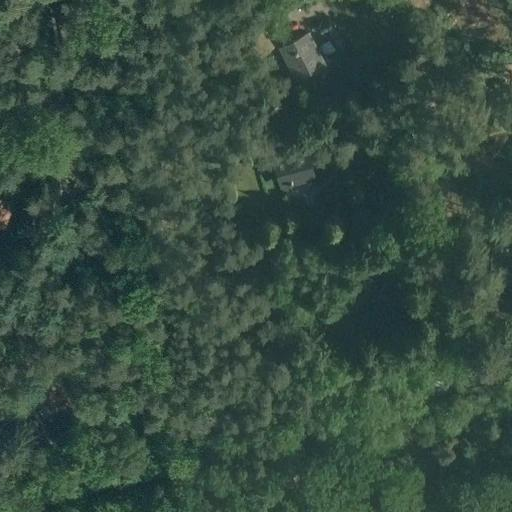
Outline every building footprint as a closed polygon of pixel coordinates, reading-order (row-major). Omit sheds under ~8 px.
[(490,0),(469,0),(470,2),(460,5),(464,22),(495,13),(490,0)] [(56,43),(87,39),(83,3),(51,7),(56,43)] [(291,54),(301,72),(348,47),(334,21),(298,40),(302,48),(291,54)] [(251,137),(256,157),(274,152),(268,133),(251,137)] [(309,146),(273,155),(282,188),(317,178),(309,146)] [(16,200),(0,194),(0,226),(7,229),(16,200)] [(384,256),(385,261),(363,265),(367,287),(407,280),(404,263),(395,264),(393,255),(384,256)] [(77,367),(43,388),(56,409),(90,389),(77,367)]
